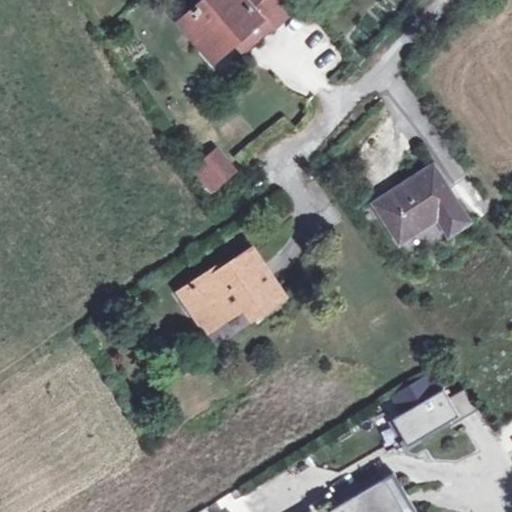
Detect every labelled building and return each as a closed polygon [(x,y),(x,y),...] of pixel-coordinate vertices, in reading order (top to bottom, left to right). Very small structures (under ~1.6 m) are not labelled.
[(203,0),(184,18),(185,19),(218,57),(234,42),(262,18),(270,27),(271,29),(294,9),(286,0),(203,0)] [(270,27),(262,18),(234,42),(243,52),(270,27)] [(218,57),(185,19),(180,23),(213,61),(218,57)] [(208,163),(219,181),(221,184),(238,173),(225,153),(208,163)] [(212,185),(219,181),(208,163),(202,168),(212,185)] [(468,221),(432,166),(375,203),(400,241),(438,216),(449,233),(468,221)] [(251,250),(221,271),(212,276),(205,274),(203,278),(182,292),(206,328),(240,305),(251,297),(260,309),(282,295),(251,250)] [(217,265),(205,274),(212,276),(221,271),(217,265)] [(251,297),(240,305),(248,317),(260,309),(251,297)] [(427,376),(393,396),(403,413),(409,423),(443,403),(427,376)] [(462,417),(476,410),(466,388),(451,395),(462,417)] [(403,413),(393,396),(381,403),(391,420),(403,413)] [(412,511),(415,510),(393,474),(326,511),(412,511)]
